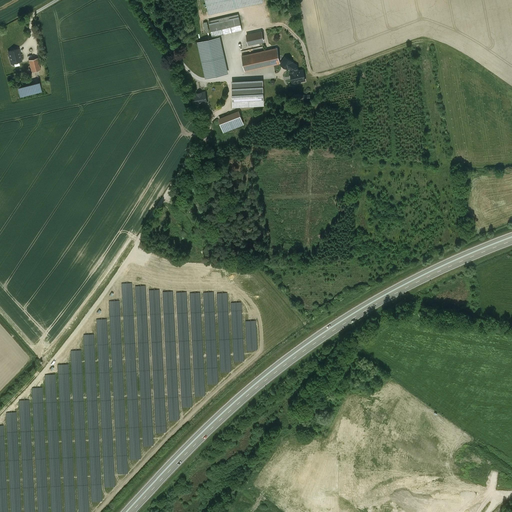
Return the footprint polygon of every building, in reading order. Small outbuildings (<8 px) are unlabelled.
[(206,0),(208,8),(245,0),(206,0)] [(262,0),(245,0),(208,8),(210,14),(263,2),(262,0)] [(238,15),(209,22),(210,26),(239,19),(238,15)] [(239,19),(210,26),(212,37),(213,36),(213,39),(218,38),(218,35),(242,30),(239,19)] [(262,32),(254,33),(253,30),(250,31),(250,34),(247,35),(249,45),(264,42),(262,32)] [(213,39),(207,41),(215,77),(227,74),(219,38),(218,38),(213,39)] [(215,77),(207,41),(199,43),(207,78),(215,77)] [(18,49),(8,51),(10,59),(6,60),(8,64),(21,61),(18,49)] [(276,49),(242,56),(245,71),(279,64),(278,57),(276,49)] [(283,57),(279,64),(291,71),(296,70),(299,64),(284,56),(283,57)] [(37,58),(29,60),(32,71),(40,69),(37,58)] [(305,84),(302,68),(296,70),(291,71),(294,86),(305,84)] [(39,83),(18,88),(20,96),(36,92),(36,90),(41,89),(41,91),(39,83)] [(262,84),(232,85),(233,107),(263,106),(262,84)] [(201,93),(197,93),(197,94),(192,95),(194,103),(199,102),(199,104),(207,103),(205,92),(201,93)] [(238,113),(219,120),(224,132),(243,125),(238,113)]
